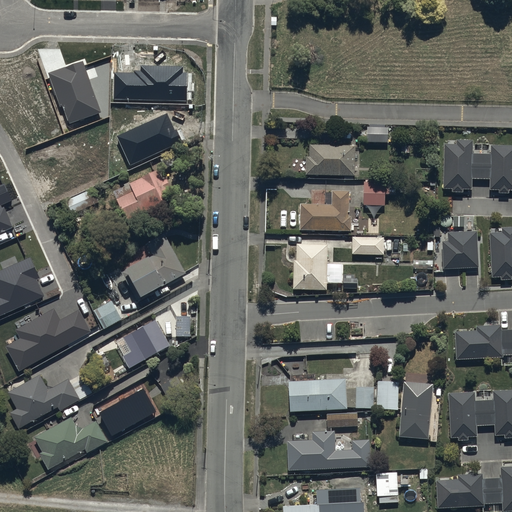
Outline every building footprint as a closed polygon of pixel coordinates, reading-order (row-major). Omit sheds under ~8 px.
[(99,32),(91,17),(64,32),(72,47),(99,32)] [(154,23),(147,26),(154,41),(161,37),(154,23)] [(165,39),(152,46),(158,56),(171,50),(165,39)] [(83,60),(48,73),(60,107),(63,106),(69,124),(102,112),(83,60)] [(134,73),(114,72),(113,100),(187,101),(187,72),(183,72),(183,66),(141,65),(141,70),(134,70),(134,73)] [(167,114),(117,136),(130,165),(182,141),(176,129),(174,130),(167,114)] [(368,146),(388,146),(388,131),(385,131),(385,128),(368,128),(368,146)] [(457,145),(445,144),(444,190),(452,190),(452,193),(463,193),(463,190),(472,190),(472,179),(490,180),(490,190),(499,190),(499,194),(509,194),(510,191),(511,191),(511,146),(491,146),(491,155),(473,155),(473,141),(457,141),(457,145)] [(177,149),(161,158),(165,167),(182,159),(177,149)] [(307,160),(307,179),(355,179),(356,149),(310,149),(310,160),(307,160)] [(162,178),(158,167),(114,191),(128,220),(172,198),(168,188),(172,187),(167,176),(162,178)] [(389,182),(364,182),(363,209),(384,210),(384,198),(389,199),(389,182)] [(4,183),(0,185),(0,233),(13,227),(4,207),(2,207),(1,205),(12,201),(4,183)] [(94,202),(88,189),(66,199),(72,212),(94,202)] [(350,196),(331,196),(331,209),(301,209),(301,235),(351,235),(351,221),(350,221),(350,196)] [(502,233),(490,234),(493,278),(502,278),(502,281),(511,280),(511,227),(502,228),(502,233)] [(187,272),(165,231),(147,241),(152,252),(127,265),(128,267),(123,271),(138,298),(187,272)] [(477,232),(447,234),(448,241),(443,242),(444,269),(479,267),(477,232)] [(384,240),(352,240),(352,258),(384,257),(384,240)] [(329,250),(297,248),(297,264),(294,264),(293,294),(327,295),(328,288),(331,288),(331,281),(328,281),(329,250)] [(30,257),(0,270),(0,315),(44,296),(37,280),(40,278),(30,257)] [(350,266),(337,265),(337,278),(350,278),(350,266)] [(112,298),(93,307),(103,327),(122,318),(112,298)] [(21,338),(5,347),(19,372),(91,332),(79,310),(60,320),(53,309),(16,330),(21,338)] [(190,313),(176,314),(176,336),(190,336),(190,313)] [(157,318),(117,340),(124,354),(122,355),(128,367),(171,345),(157,318)] [(477,332),(455,333),(456,361),(503,359),(503,356),(511,355),(511,330),(501,331),(501,327),(477,328),(477,332)] [(292,379),(289,379),(290,410),(348,408),(348,406),(356,406),(375,406),(374,384),(346,385),(346,377),(317,377),(317,372),(292,373),(292,379)] [(93,391),(84,374),(71,381),(69,378),(48,389),(40,374),(8,391),(17,407),(10,411),(18,426),(57,404),(60,409),(93,391)] [(378,408),(399,408),(400,381),(379,380),(378,408)] [(429,437),(433,382),(403,380),(399,435),(429,437)] [(99,413),(112,436),(156,412),(143,389),(99,413)] [(475,393),(449,394),(451,440),(459,439),(459,442),(469,442),(469,438),(478,438),(478,428),(495,427),(496,437),(505,437),(505,440),(511,439),(511,391),(494,392),(494,401),(476,402),(475,393)] [(358,412),(328,414),(328,426),(359,425),(358,412)] [(71,416),(35,436),(43,450),(40,452),(48,467),(85,447),(87,451),(108,440),(96,419),(81,427),(79,424),(76,426),(71,416)] [(312,439),(287,441),(288,470),(371,466),(370,440),(352,441),(352,449),(335,450),(334,431),(312,432),(312,439)] [(460,480),(437,481),(439,509),(485,507),(485,504),(503,503),(503,511),(511,511),(511,467),(502,467),(502,478),(484,479),(484,474),(459,475),(460,480)] [(397,470),(376,471),(378,493),(379,493),(380,502),(399,501),(397,470)] [(317,504),(282,506),(282,511),(363,511),(363,503),(360,503),(359,488),(316,490),(317,504)]
